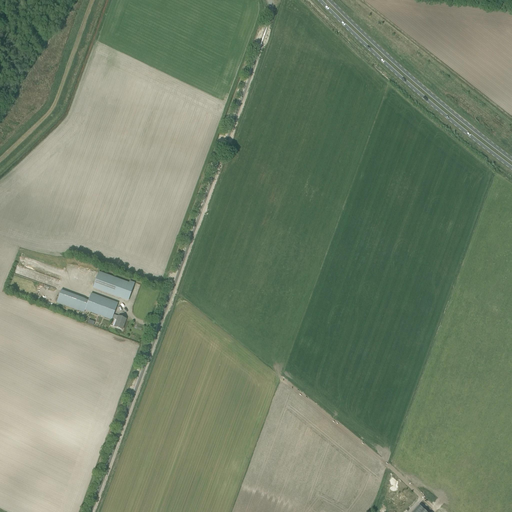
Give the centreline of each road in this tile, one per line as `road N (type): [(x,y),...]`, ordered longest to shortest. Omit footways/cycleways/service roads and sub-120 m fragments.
road 1 (unclassified): [(90,511),(268,22),(268,0)]
road 2 (primary): [(319,0),(511,168)]
road 3 (primary): [(511,159),(328,0)]
road 4 (track): [(91,0),(52,108),(0,159)]
